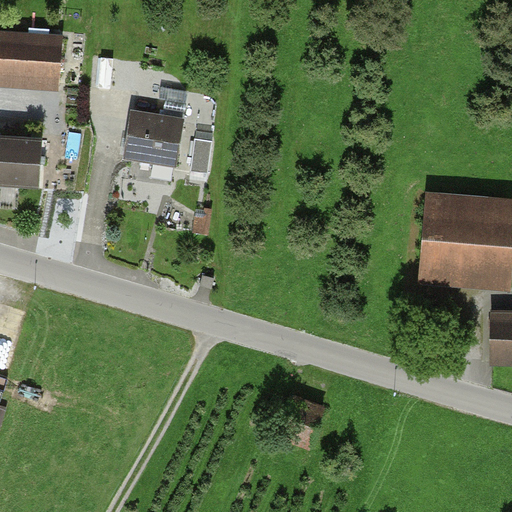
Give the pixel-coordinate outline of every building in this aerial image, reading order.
[(61,40),(0,35),(0,78),(58,83),(61,40)] [(182,123),(133,115),(126,155),(175,163),(182,123)] [(41,140),(0,137),(0,181),(38,184),(41,140)] [(213,141),(195,139),(191,171),(208,173),(213,141)] [(511,198),(444,193),(436,279),(511,285),(511,198)] [(335,409),(303,399),(289,442),(321,452),(335,409)]
